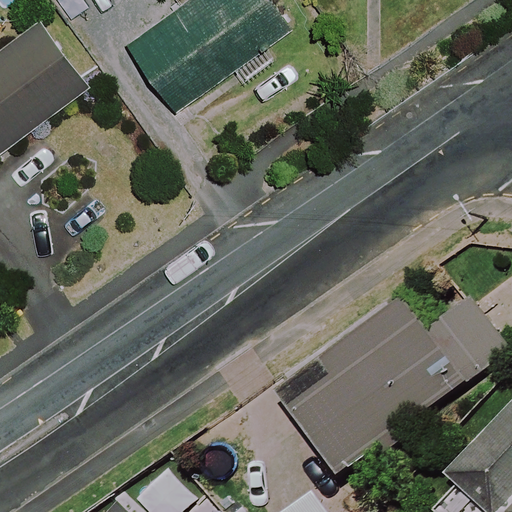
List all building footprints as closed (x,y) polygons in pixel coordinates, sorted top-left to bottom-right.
[(191,0),(125,43),(171,113),(232,73),(242,87),(273,67),(263,52),(294,32),(273,0),(191,0)] [(0,153),(89,84),(39,20),(0,50),(0,153)] [(509,355),(472,303),(433,331),(411,301),(328,359),(340,376),(295,408),(346,479),(417,428),(413,423),(509,355)] [(511,511),(511,410),(449,476),(485,511),(500,511),(503,509),(505,511),(511,511)] [(337,511),(324,493),(297,511),(337,511)]
